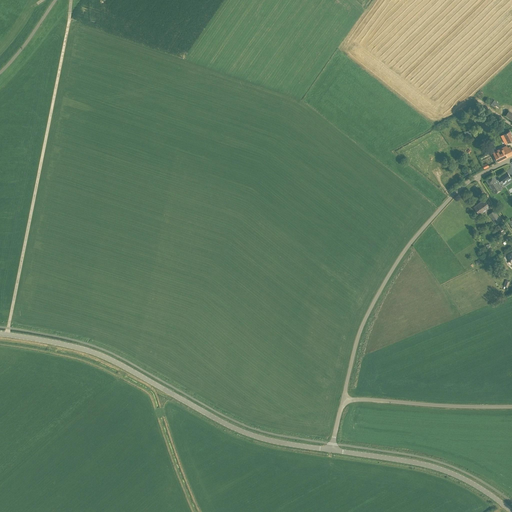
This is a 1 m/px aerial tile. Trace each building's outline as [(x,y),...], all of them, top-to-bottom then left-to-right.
[(508,143),(511,140),(511,135),(510,131),(503,134),(508,143)] [(508,147),(507,145),(500,148),(502,150),(494,154),(492,155),(496,162),(497,161),(497,162),(511,154),(511,150),(510,146),(508,147)] [(494,194),(502,189),(498,182),(500,181),(501,183),(510,177),(507,173),(498,179),(497,180),(494,176),(486,181),(494,194)] [(479,214),(489,207),(484,199),(474,207),(479,214)] [(496,224),(501,221),(494,210),(488,214),(496,224)]
